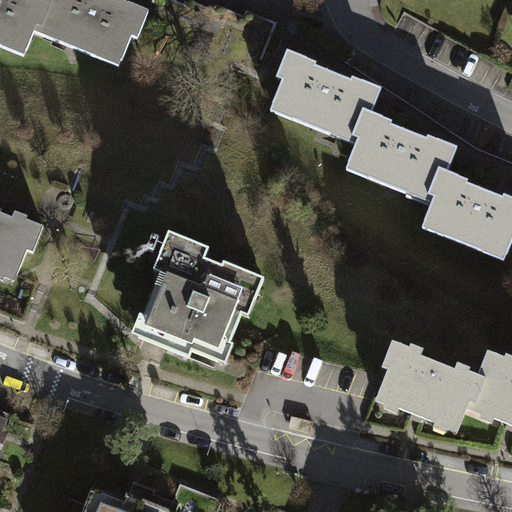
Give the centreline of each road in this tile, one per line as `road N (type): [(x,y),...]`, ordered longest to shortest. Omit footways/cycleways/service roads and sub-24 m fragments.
road 1 (residential): [(511,501),(168,418),(0,358)]
road 2 (residential): [(347,0),(379,46),(511,119)]
